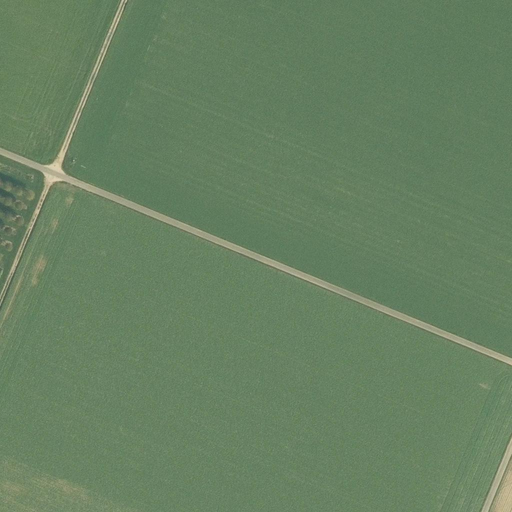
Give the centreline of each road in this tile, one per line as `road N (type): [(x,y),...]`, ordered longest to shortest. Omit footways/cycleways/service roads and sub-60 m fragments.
road 1 (track): [(511,362),(0,151)]
road 2 (track): [(0,303),(125,0)]
